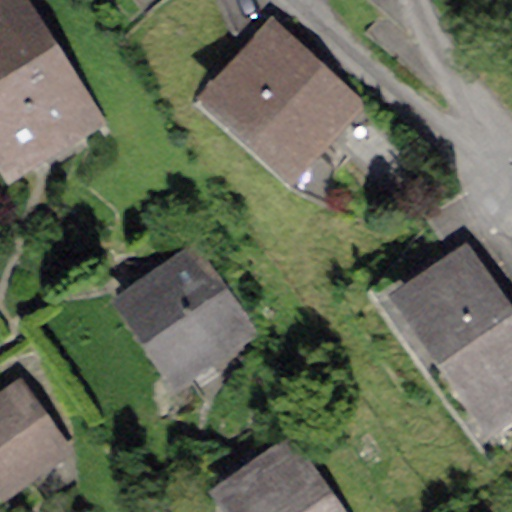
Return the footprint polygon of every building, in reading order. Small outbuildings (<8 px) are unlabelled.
[(5,0),(0,3),(0,128),(18,157),(83,117),(9,0),(5,0)] [(221,97),(288,158),(313,130),(332,147),(361,116),(342,99),(352,88),(318,56),(308,67),(276,38),(221,97)] [(417,307),(491,413),(511,397),(511,323),(463,254),(447,265),(457,279),(417,307)] [(132,302),(184,374),(245,330),(194,258),(132,302)] [(0,407),(0,469),(11,485),(60,450),(19,394),(0,407)] [(334,511),(293,452),(231,495),(242,511),(334,511)]
